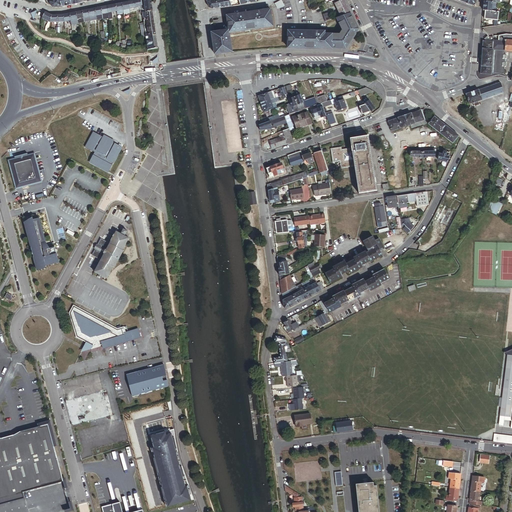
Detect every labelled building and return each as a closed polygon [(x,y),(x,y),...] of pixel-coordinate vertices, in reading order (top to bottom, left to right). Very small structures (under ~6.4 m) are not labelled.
[(53,8),(62,8),(58,0),(48,0),(52,8),(53,8)] [(58,0),(62,8),(71,6),(68,0),(58,0)] [(136,9),(144,7),(143,0),(140,0),(134,2),(136,9)] [(154,13),(152,0),(145,0),(146,3),(146,9),(145,9),(145,14),(147,14),(154,13)] [(217,10),(224,9),(221,0),(220,0),(215,1),(217,10)] [(232,8),(230,4),(229,1),(228,0),(221,0),(224,9),(232,8)] [(212,10),(217,10),(215,1),(206,2),(209,9),(212,10)] [(349,15),(351,14),(344,1),(335,5),(340,18),(349,15)] [(485,12),(492,13),(493,4),(484,3),(483,12),(485,12)] [(117,13),(123,11),(122,4),(115,5),(117,13)] [(503,26),(509,26),(511,12),(511,7),(509,15),(508,15),(506,23),(498,23),(498,27),(503,26)] [(82,12),(83,19),(84,23),(90,22),(89,18),(88,11),(82,12)] [(484,20),(497,22),(499,13),(492,13),(485,12),(484,20)] [(48,23),(50,24),(52,16),(45,13),(42,20),(48,23)] [(229,36),(274,30),(272,13),(227,19),(229,31),(211,33),(214,57),(231,55),(232,54),(229,36)] [(325,48),(343,47),(357,31),(349,15),(340,18),(336,20),(342,31),(339,34),(324,35),(324,33),(288,35),(289,47),(289,51),(325,49),(325,48)] [(147,37),(157,36),(155,19),(147,19),(149,34),(146,34),(147,37)] [(487,39),(485,41),(485,43),(483,43),(480,75),(491,76),(493,51),(505,52),(511,52),(511,42),(506,42),(499,42),(493,41),(494,39),(492,39),(489,39),(488,38),(487,39)] [(505,52),(493,51),(491,76),(492,76),(494,75),(499,73),(503,76),(504,68),(506,68),(506,64),(504,64),(505,61),(506,61),(507,57),(505,57),(505,52)] [(480,106),(479,103),(504,94),(501,84),(466,96),(470,106),(473,105),(474,108),(480,106)] [(275,99),(273,99),(273,98),(271,98),(269,98),(268,94),(258,98),(261,105),(275,100),(275,99)] [(303,104),(303,103),(300,96),(294,98),(297,106),(303,104)] [(321,105),(324,104),(327,103),(325,97),(315,100),(317,106),(319,106),(321,105)] [(292,108),(297,106),(294,98),(291,100),(289,100),(292,108)] [(305,111),(317,106),(315,100),(315,99),(303,103),(303,104),(304,108),(305,111)] [(264,114),(274,111),(271,104),(273,103),(274,102),(274,101),(276,101),(275,100),(261,105),(262,108),(264,114)] [(337,112),(346,109),(343,101),(335,104),(335,105),(337,112)] [(370,113),(375,110),(369,102),(367,103),(366,101),(364,102),(366,105),(370,113)] [(362,116),(370,113),(366,105),(359,108),(362,116)] [(326,117),(325,117),(325,115),(323,109),(311,113),(314,119),(320,117),(321,119),(326,117)] [(391,131),(422,121),(419,112),(388,123),(391,131)] [(299,129),(311,125),(307,114),(292,119),(294,124),(297,123),(299,129)] [(329,127),(335,125),(332,115),(325,117),(326,117),(329,127)] [(289,132),(294,131),(289,116),(284,118),(287,124),(289,131),(289,132)] [(276,129),(287,124),(284,118),(260,127),(260,128),(261,132),(263,132),(274,131),(274,129),(276,129)] [(453,145),(459,137),(435,118),(429,126),(453,145)] [(88,162),(107,172),(119,151),(118,150),(117,149),(117,147),(117,146),(92,132),(85,147),(94,152),(88,162)] [(271,151),(293,143),(289,132),(283,134),(283,133),(278,134),(279,139),(269,143),(271,151)] [(377,191),(368,136),(350,139),(352,148),(342,150),(342,147),(336,148),(331,149),(333,163),(339,162),(341,169),(354,167),(358,193),(377,191)] [(431,158),(435,158),(435,151),(433,151),(430,151),(430,153),(422,153),(422,159),(427,159),(428,159),(428,158),(431,158)] [(438,161),(448,163),(450,154),(448,154),(448,153),(445,152),(445,153),(444,153),(443,156),(440,155),(438,161)] [(290,163),(303,159),(302,158),(301,153),(295,155),(288,157),(290,163)] [(318,175),(327,172),(321,153),(317,154),(314,155),(319,171),(316,172),(317,172),(318,175)] [(305,167),(314,164),(311,155),(302,158),(303,159),(304,163),(305,167)] [(39,171),(37,172),(34,160),(25,162),(24,159),(20,160),(21,163),(13,165),(19,189),(42,183),(39,171)] [(291,168),(302,164),(304,163),(303,159),(290,163),(291,168)] [(16,190),(19,189),(13,165),(12,162),(9,163),(16,190)] [(270,179),(285,174),(282,165),(267,170),(270,179)] [(278,189),(302,181),(306,179),(305,174),(301,176),(301,175),(291,179),(291,178),(282,181),(282,182),(268,187),(268,189),(269,192),(278,189)] [(319,197),(331,195),(329,184),(318,186),(318,187),(314,187),(315,197),(319,196),(319,197)] [(270,205),(280,203),(278,189),(269,192),(270,200),(270,205)] [(291,202),(304,200),(303,190),(290,192),(291,202)] [(256,206),(254,193),(248,194),(250,207),(256,206)] [(416,202),(428,200),(427,193),(415,195),(416,202)] [(406,209),(407,209),(406,205),(408,205),(408,203),(407,196),(397,198),(398,210),(400,210),(406,209)] [(388,210),(397,208),(396,198),(386,200),(388,210)] [(493,207),(492,206),(489,212),(497,215),(502,204),(496,202),(493,207)] [(380,224),(386,223),(383,208),(381,208),(375,209),(377,224),(380,224)] [(310,226),(326,224),(324,215),(309,217),(310,225),(310,226)] [(295,227),(310,225),(309,217),(294,219),(295,227)] [(45,266),(59,263),(55,247),(50,249),(48,246),(45,241),(39,219),(25,222),(37,271),(46,268),(45,266)] [(277,235),(289,234),(288,222),(280,223),(277,223),(276,223),(276,230),(277,235)] [(408,225),(407,226),(404,224),(403,226),(406,228),(404,230),(403,231),(408,235),(409,234),(411,232),(413,229),(408,225)] [(95,250),(92,256),(101,261),(94,272),(107,279),(113,267),(115,268),(123,251),(122,251),(129,239),(116,232),(110,244),(101,239),(98,245),(100,246),(97,251),(95,250)] [(304,250),(307,248),(308,232),(302,233),(302,234),(297,234),(298,242),(299,250),(304,249),(304,250)] [(315,248),(325,249),(326,238),(316,237),(315,248)] [(342,278),(341,276),(349,272),(351,275),(362,269),(361,267),(369,262),(370,263),(382,257),(380,253),(383,251),(378,241),(373,243),(371,239),(363,243),(367,252),(365,254),(364,252),(352,258),(354,261),(345,265),(344,262),(332,268),(333,270),(325,274),(330,284),(342,278)] [(319,270),(323,269),(321,265),(313,267),(312,265),(310,266),(312,275),(320,273),(319,270)] [(280,282),(290,277),(289,269),(281,270),(279,271),(280,276),(280,282)] [(342,309),(341,307),(349,303),(350,304),(362,298),(361,296),(369,291),(371,294),(383,288),(382,286),(390,282),(385,272),(373,278),(374,280),(365,284),(364,282),(352,288),(353,289),(344,294),(344,293),(332,299),(333,301),(324,306),(328,313),(330,316),(342,309)] [(126,285),(130,283),(135,280),(132,275),(123,280),(126,285)] [(296,288),(291,277),(290,278),(290,277),(280,282),(281,287),(282,296),(290,292),(296,288)] [(321,292),(320,291),(317,285),(316,284),(310,287),(315,295),(321,292)] [(309,299),(315,295),(310,287),(304,290),(309,299)] [(303,302),(309,299),(304,290),(299,293),(303,302)] [(297,305),(303,302),(299,293),(292,297),(297,305)] [(286,310),(297,305),(292,297),(283,302),(283,305),(284,310),(286,310)] [(326,314),(328,313),(324,306),(322,303),(320,304),(322,308),(321,308),(324,315),(326,314)] [(76,337),(86,343),(86,342),(89,344),(93,346),(91,349),(100,346),(102,345),(103,349),(141,337),(139,329),(126,332),(124,327),(117,329),(73,305),(69,314),(76,337)] [(324,327),(331,324),(326,314),(324,315),(319,318),(321,323),(324,327)] [(296,324),(293,326),(289,320),(283,323),(284,325),(285,328),(287,331),(288,334),(299,329),(296,324)] [(290,360),(287,360),(286,356),(285,356),(284,351),(286,350),(290,350),(285,340),(276,338),(275,341),(273,345),(279,346),(279,351),(280,358),(273,360),(274,365),(280,364),(289,363),(296,362),(291,353),(288,353),(290,360)] [(91,349),(93,346),(89,344),(86,342),(86,343),(81,352),(88,350),(91,349)] [(511,355),(508,355),(502,400),(501,408),(500,417),(500,418),(499,426),(503,427),(504,421),(504,418),(511,419),(511,422),(511,355)] [(286,378),(291,377),(289,363),(280,364),(281,370),(282,379),(286,378)] [(126,377),(131,398),(168,388),(164,367),(126,377)] [(287,389),(297,388),(296,377),(291,377),(286,378),(286,384),(287,389)] [(301,400),(305,400),(303,388),(292,390),(293,395),(294,401),(301,400)] [(294,413),(302,412),(301,400),(294,401),(292,401),(294,413)] [(304,427),(311,426),(310,416),(295,419),(295,424),(296,430),(302,429),(302,428),(304,427)] [(333,434),(343,433),(341,424),(341,422),(336,422),(336,424),(335,424),(335,427),(333,428),(333,434)] [(343,433),(353,432),(351,422),(341,424),(343,433)] [(0,439),(0,499),(27,493),(63,483),(48,426),(21,433),(14,436),(2,439),(0,439)] [(511,445),(511,437),(494,436),(493,444),(511,445)] [(489,464),(490,456),(481,455),(481,463),(489,464)] [(343,485),(341,471),(335,472),(336,486),(343,485)] [(459,490),(461,475),(450,473),(449,480),(451,481),(450,489),(459,490)] [(480,492),(481,484),(484,485),(484,480),(474,478),(472,491),(480,492)] [(379,511),(377,485),(374,486),(374,482),(356,484),(358,511),(379,511)] [(458,499),(459,490),(450,489),(449,495),(447,495),(446,500),(457,501),(457,499),(458,499)] [(304,510),(304,504),(303,498),(303,497),(299,497),(299,493),(295,491),(293,495),(295,496),(295,498),(294,498),(295,502),(295,507),(295,511),(304,510)] [(479,501),(480,492),(472,491),(470,504),(482,505),(483,501),(479,501)] [(0,499),(0,506),(28,499),(27,493),(0,499)]
